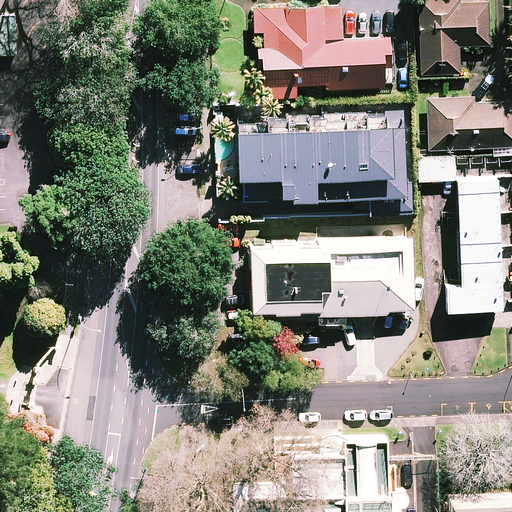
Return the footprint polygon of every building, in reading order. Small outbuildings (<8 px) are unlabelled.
[(338,0),(255,0),(258,76),(385,71),(383,27),(340,29),(338,0)] [(488,0),(415,0),(418,61),(461,59),(460,34),(490,33),(488,0)] [(0,15),(0,53),(15,53),(15,15),(0,15)] [(511,83),(433,86),(435,137),(511,134),(511,83)] [(403,110),(229,117),(232,180),(363,175),(364,195),(406,193),(403,110)] [(500,167),(453,168),(457,269),(444,269),(445,299),(505,297),(500,167)] [(410,231),(311,234),(314,304),(413,301),(410,231)] [(311,234),(247,237),(249,289),(313,287),(311,234)] [(396,511),(385,432),(305,438),(301,511),(293,511),(396,511)] [(511,511),(511,486),(445,489),(445,511),(511,511)]
